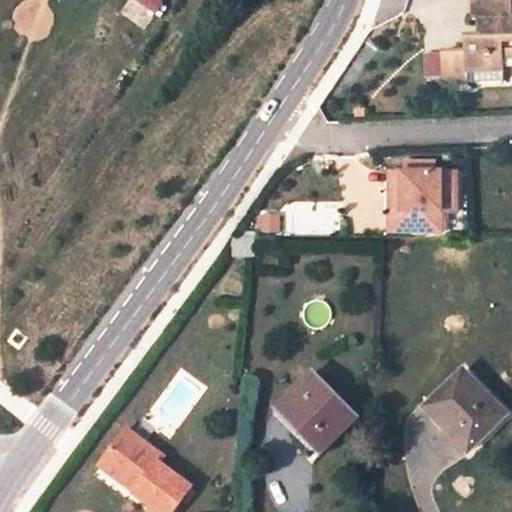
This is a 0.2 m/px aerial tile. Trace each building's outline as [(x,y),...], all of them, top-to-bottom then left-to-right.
[(163,1),(162,0),(138,0),(156,11),(163,1)] [(509,0),(473,0),(474,19),(480,19),(480,36),(467,37),(468,51),(444,52),(445,79),(468,78),(468,82),(503,81),(502,56),(511,55),(511,16),(511,17),(509,0)] [(442,170),(403,170),(402,210),(390,211),(390,233),(442,232),(442,170)] [(403,170),(390,170),(390,211),(402,210),(403,170)] [(284,215),(259,215),(260,233),(282,232),(284,215)] [(233,238),(232,256),(254,255),(256,238),(233,238)] [(506,414),(463,371),(430,404),(455,427),(449,433),(468,452),(506,414)] [(358,417),(313,372),(283,403),(303,424),(298,429),(321,453),(358,417)] [(283,403),(277,409),(298,429),(303,424),(283,403)] [(430,404),(424,409),(449,433),(455,427),(430,404)] [(163,457),(127,431),(108,457),(145,481),(137,492),(135,494),(160,511),(170,511),(190,486),(158,463),(163,457)] [(108,457),(101,467),(137,492),(145,481),(108,457)]
